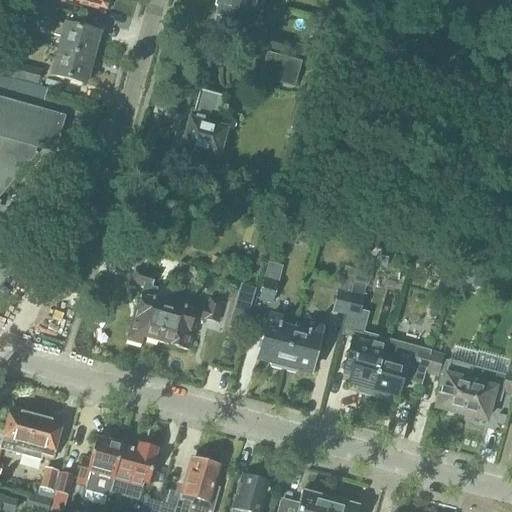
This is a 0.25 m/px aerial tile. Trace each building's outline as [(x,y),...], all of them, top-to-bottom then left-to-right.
[(44,8),(46,0),(22,0),(22,2),(33,5),(44,8)] [(61,0),(61,1),(105,13),(106,8),(109,6),(110,0),(61,0)] [(259,2),(249,0),(219,0),(214,19),(255,31),(266,34),(269,21),(258,18),(254,17),(259,2)] [(44,8),(33,5),(30,19),(53,25),(51,35),(62,38),(58,50),(91,60),(98,35),(65,26),(55,23),(58,12),(44,8)] [(292,43),(270,37),(267,50),(289,56),(289,55),(303,58),(306,47),(292,44),(292,43)] [(91,60),(58,50),(51,76),(84,85),(91,60)] [(286,59),(279,85),(295,89),(302,63),(286,59)] [(14,80),(16,72),(0,66),(0,76),(4,78),(14,80)] [(42,72),(22,66),(19,80),(38,85),(42,72)] [(199,90),(191,121),(189,120),(186,133),(182,132),(179,145),(182,146),(181,148),(215,157),(220,140),(223,130),(201,124),(203,116),(217,120),(217,118),(219,118),(224,110),(225,111),(226,107),(225,107),(225,97),(199,90)] [(0,197),(37,154),(35,153),(37,145),(53,150),(52,151),(54,151),(63,118),(0,99),(0,197)] [(239,252),(253,256),(263,225),(249,221),(239,252)] [(418,246),(413,263),(427,267),(432,250),(418,246)] [(268,263),(259,301),(273,305),(282,267),(268,263)] [(488,269),(466,263),(461,281),(483,287),(488,269)] [(353,282),(354,283),(356,272),(357,270),(345,267),(339,291),(338,291),(332,314),(344,316),(353,282)] [(158,343),(169,305),(154,301),(157,289),(151,288),(155,276),(134,270),(131,283),(143,286),(136,314),(138,315),(135,324),(131,323),(126,341),(142,345),(143,339),(158,343)] [(366,286),(354,283),(353,282),(344,316),(358,320),(366,286)] [(169,305),(158,343),(188,351),(192,335),(190,334),(195,317),(217,323),(222,304),(210,300),(207,310),(185,304),(183,309),(169,305)] [(293,338),(295,330),(280,326),(282,318),(270,315),(259,360),(284,367),(286,359),(293,338)] [(286,359),(284,367),(310,373),(322,328),(309,325),(307,333),(295,330),(293,338),(286,359)] [(348,383),(374,391),(385,349),(386,345),(351,336),(341,372),(350,375),(348,383)] [(419,386),(424,372),(430,352),(418,349),(387,340),(386,345),(385,349),(374,391),(398,397),(402,381),(419,386)] [(443,356),(430,352),(424,372),(438,376),(438,374),(445,376),(436,407),(462,414),(470,382),(474,368),(450,361),(448,365),(441,363),(443,356)] [(511,358),(509,358),(505,372),(500,393),(511,396),(511,358)] [(495,389),(470,382),(462,414),(486,421),(495,389)] [(25,453),(35,419),(10,412),(1,447),(25,453)] [(60,426),(35,419),(25,453),(51,460),(60,426)] [(76,485),(85,487),(84,492),(107,498),(109,493),(121,447),(95,440),(90,462),(82,460),(76,485)] [(121,448),(109,494),(110,495),(110,494),(138,501),(143,485),(148,486),(157,452),(139,447),(138,452),(121,448)] [(218,469),(219,468),(215,467),(214,464),(208,463),(205,465),(201,463),(193,461),(185,487),(184,486),(180,501),(178,500),(176,507),(161,503),(158,511),(212,511),(219,490),(213,488),(218,469)] [(45,469),(38,496),(52,500),(59,472),(45,469)] [(52,500),(54,500),(50,511),(64,511),(74,477),(59,472),(52,500)] [(269,484),(244,477),(233,511),(260,511),(262,508),(272,511),(276,499),(265,495),(269,484)] [(298,504),(300,505),(298,511),(326,511),(330,500),(311,495),(311,493),(302,490),(298,504)] [(30,494),(26,510),(32,511),(48,511),(52,500),(38,496),(30,494)] [(13,511),(16,503),(2,499),(2,498),(0,497),(0,511),(13,511)] [(158,511),(161,503),(145,499),(141,511),(158,511)] [(350,506),(330,500),(326,511),(356,511),(359,506),(351,503),(350,506)]
